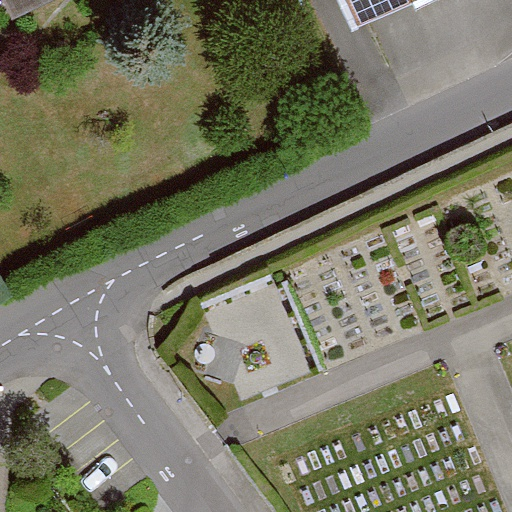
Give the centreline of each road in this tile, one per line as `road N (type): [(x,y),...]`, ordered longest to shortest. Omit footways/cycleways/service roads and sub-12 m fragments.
road 1 (residential): [(65,306),(511,91)]
road 2 (residential): [(65,306),(209,511)]
